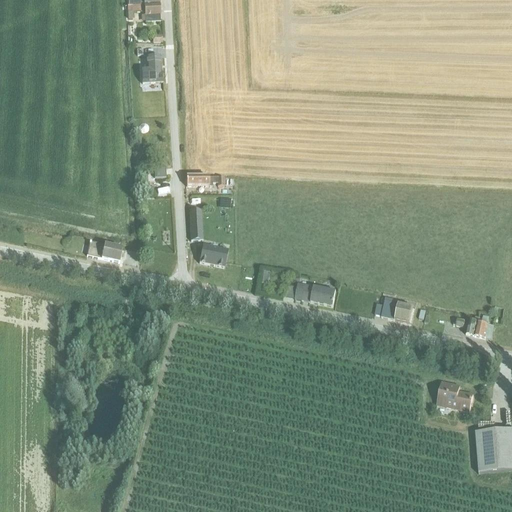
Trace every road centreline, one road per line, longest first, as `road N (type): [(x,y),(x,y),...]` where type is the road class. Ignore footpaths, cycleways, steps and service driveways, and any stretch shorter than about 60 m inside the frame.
road 1 (residential): [(511,361),(183,289)]
road 2 (unclassified): [(165,0),(183,289)]
road 3 (residential): [(183,289),(0,252)]
